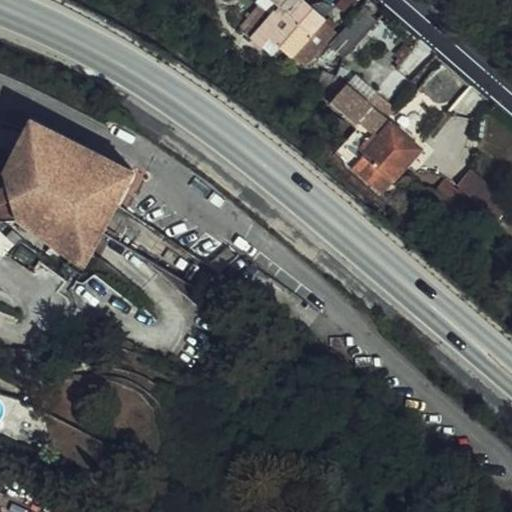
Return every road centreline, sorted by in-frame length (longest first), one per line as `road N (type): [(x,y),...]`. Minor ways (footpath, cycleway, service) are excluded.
road 1 (secondary): [(511,372),(182,104),(0,7)]
road 2 (secondary): [(511,95),(400,0)]
